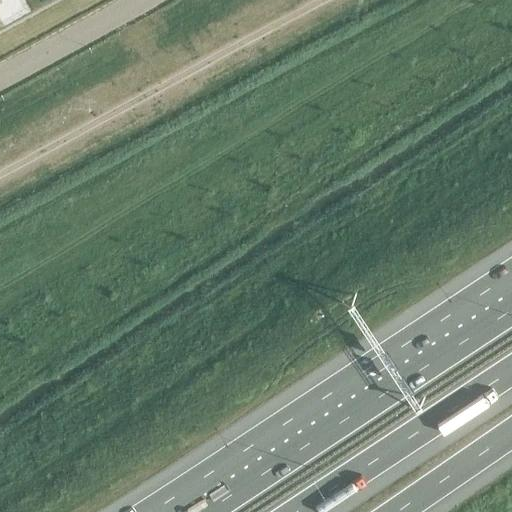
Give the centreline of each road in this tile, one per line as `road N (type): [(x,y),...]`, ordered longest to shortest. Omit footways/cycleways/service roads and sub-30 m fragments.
road 1 (motorway): [(511,300),(199,511)]
road 2 (motorway): [(294,511),(511,368)]
road 3 (unclassified): [(0,79),(143,0)]
road 4 (motorway): [(389,511),(511,427)]
